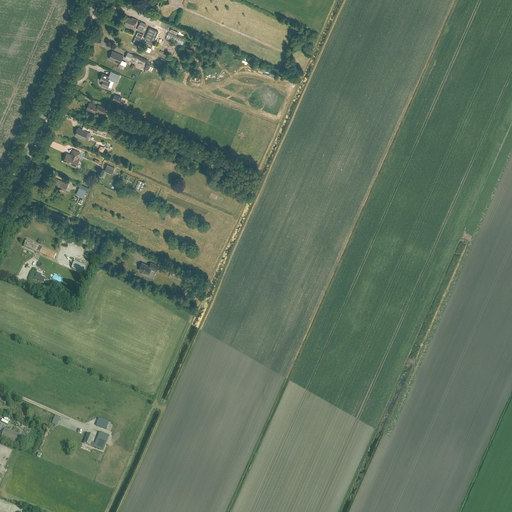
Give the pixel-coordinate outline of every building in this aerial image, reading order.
[(132,18),(128,16),(124,24),(128,26),(133,29),(137,20),(132,17),(132,18)] [(145,39),(153,42),(158,31),(150,27),(145,39)] [(137,32),(133,43),(138,45),(143,35),(137,32)] [(120,64),(124,56),(113,51),(110,59),(120,64)] [(131,61),(133,55),(128,52),(125,58),(131,61)] [(102,73),(99,80),(103,81),(101,85),(107,87),(109,84),(110,80),(115,82),(116,83),(119,78),(117,77),(110,73),(108,76),(106,75),(102,73)] [(120,103),(122,97),(115,94),(112,100),(120,103)] [(97,107),(89,103),(86,110),(95,113),(96,111),(104,114),(106,109),(98,105),(97,107)] [(84,130),(78,128),(75,135),(85,139),(88,131),(84,129),(84,130)] [(139,153),(141,148),(134,144),(131,150),(139,153)] [(78,158),(80,153),(73,150),(71,155),(67,153),(63,161),(76,167),(79,159),(78,158)] [(112,174),(115,168),(107,165),(104,171),(112,174)] [(68,184),(56,179),(55,180),(54,180),(53,184),(53,185),(65,191),(68,184)] [(76,193),(84,196),(86,193),(88,187),(80,184),(76,193)] [(26,241),(24,245),(28,247),(28,248),(36,252),(37,250),(40,252),(40,253),(47,256),(49,257),(53,259),(56,254),(51,252),(42,248),(43,247),(39,246),(39,245),(28,240),(27,241),(26,241)] [(159,267),(153,264),(150,263),(149,266),(142,263),(139,270),(148,274),(151,269),(156,272),(159,267)] [(37,273),(35,280),(44,283),(46,278),(41,276),(41,275),(37,273)] [(99,419),(96,426),(106,430),(108,423),(99,419)] [(19,447),(24,437),(5,429),(1,439),(19,447)] [(84,444),(98,450),(105,435),(100,433),(95,444),(91,442),(94,437),(87,434),(84,444)]
